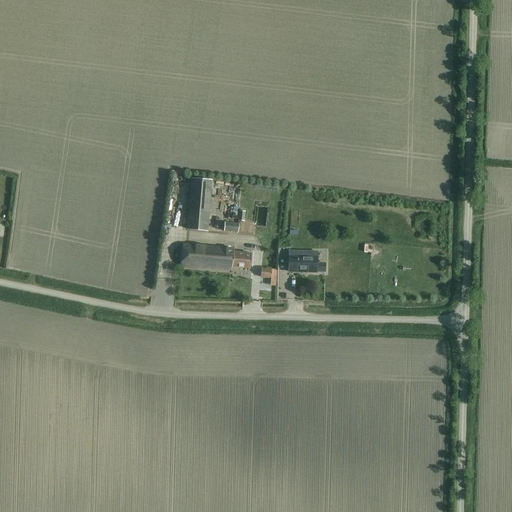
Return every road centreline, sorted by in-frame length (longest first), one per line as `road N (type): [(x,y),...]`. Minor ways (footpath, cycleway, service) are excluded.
road 1 (unclassified): [(464,322),(160,314),(0,283)]
road 2 (unclassified): [(464,322),(473,0)]
road 3 (unclassified): [(461,511),(464,322)]
